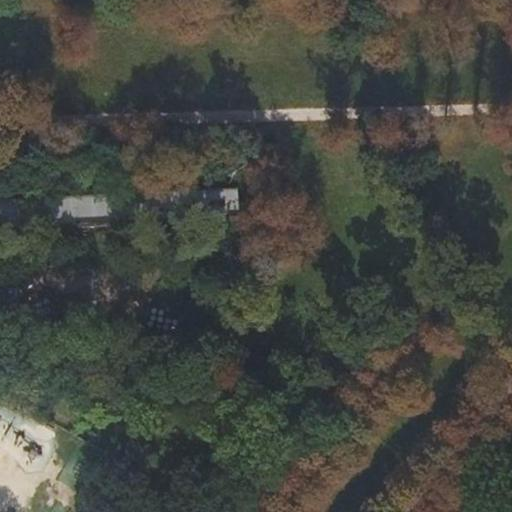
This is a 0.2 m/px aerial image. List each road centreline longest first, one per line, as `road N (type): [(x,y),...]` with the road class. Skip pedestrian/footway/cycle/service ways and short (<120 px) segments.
road 1 (motorway): [(0,437),(511,490)]
road 2 (motorway): [(511,184),(0,142)]
road 3 (track): [(511,112),(0,128)]
road 4 (track): [(305,511),(511,281)]
road 5 (track): [(424,511),(511,412)]
